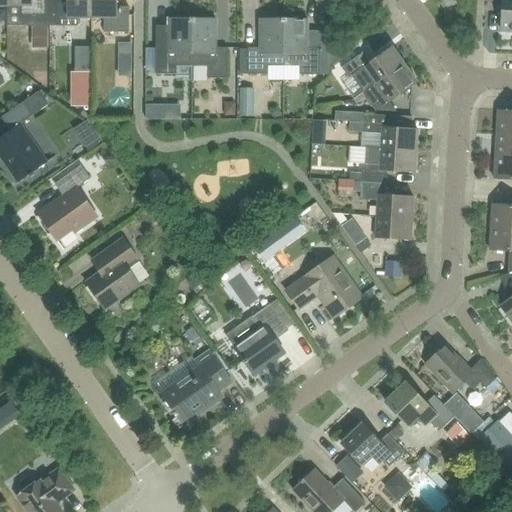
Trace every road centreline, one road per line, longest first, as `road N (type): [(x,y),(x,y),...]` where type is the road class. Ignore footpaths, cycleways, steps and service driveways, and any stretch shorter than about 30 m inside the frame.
road 1 (residential): [(162,494),(445,290)]
road 2 (residential): [(162,494),(0,265)]
road 3 (residential): [(445,290),(462,75)]
road 4 (residential): [(511,390),(445,290)]
